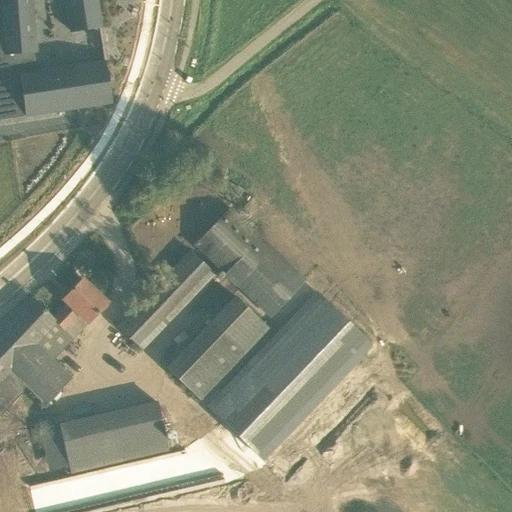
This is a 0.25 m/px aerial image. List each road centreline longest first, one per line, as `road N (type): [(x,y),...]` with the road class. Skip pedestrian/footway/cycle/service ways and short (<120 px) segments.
road 1 (secondary): [(0,287),(80,213),(120,161),(149,95)]
road 2 (unclassified): [(149,95),(182,97),(226,77),(317,0)]
